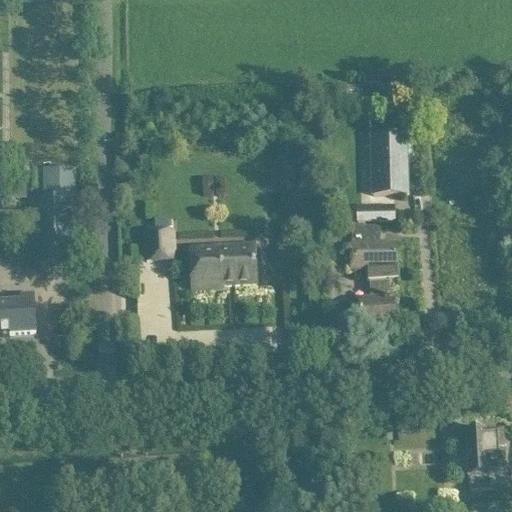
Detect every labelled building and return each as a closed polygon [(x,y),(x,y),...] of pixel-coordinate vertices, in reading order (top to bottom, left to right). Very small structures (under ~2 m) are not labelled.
[(407,196),(406,153),(409,153),(409,141),(406,141),(406,136),(372,137),(373,197),(407,196)] [(34,202),(35,266),(75,266),(74,171),(42,170),(43,202),(34,202)] [(26,185),(26,174),(10,174),(10,185),(26,185)] [(357,209),(358,224),(394,223),(394,208),(357,209)] [(353,246),(380,245),(380,227),(353,228),(353,246)] [(183,269),(182,239),(151,240),(152,269),(183,269)] [(395,328),(393,300),(391,300),(390,284),(397,283),(395,245),(380,245),(353,246),(351,246),(352,270),(368,270),(369,287),(370,287),(370,285),(375,285),(376,303),(359,304),(361,330),(395,328)] [(257,286),(255,251),(221,253),(221,249),(190,251),(193,293),(223,291),(223,288),(257,286)] [(0,336),(36,335),(34,301),(0,303),(0,336)] [(465,433),(468,479),(469,479),(470,492),(506,490),(503,448),(502,432),(486,433),(486,431),(465,433)]
